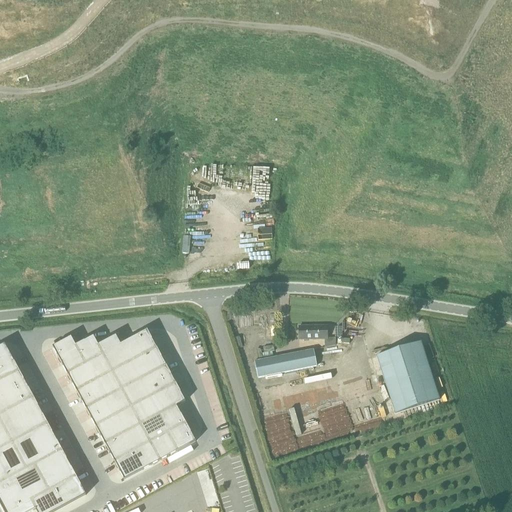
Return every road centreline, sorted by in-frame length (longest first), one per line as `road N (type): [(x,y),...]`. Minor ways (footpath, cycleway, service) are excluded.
road 1 (residential): [(107,498),(209,441),(178,327),(164,320),(20,335)]
road 2 (tertiary): [(511,318),(322,288),(211,293)]
road 3 (unclassified): [(278,511),(211,293)]
road 4 (tertiary): [(211,293),(0,318)]
road 5 (residential): [(20,335),(107,498)]
